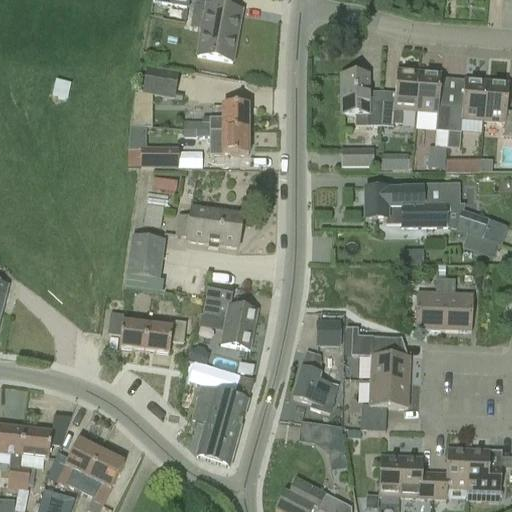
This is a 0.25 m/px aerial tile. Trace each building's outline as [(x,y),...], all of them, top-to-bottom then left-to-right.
[(186,12),(188,0),(152,0),(152,5),(186,12)] [(192,7),(188,30),(202,33),(197,57),(233,63),(242,12),(206,6),(206,9),(192,7)] [(142,92),(173,98),(177,71),(146,67),(142,92)] [(382,105),(380,130),(392,131),(393,128),(401,128),(402,114),(415,115),(418,75),(396,74),(394,96),(394,105),(382,105)] [(440,77),(418,75),(415,115),(436,117),(435,134),(448,135),(450,110),(438,109),(440,77)] [(382,105),(368,105),(368,78),(340,79),(340,119),(354,119),(354,130),(380,130),(382,105)] [(50,82),(47,97),(65,101),(68,85),(50,82)] [(461,123),(482,125),(486,85),(464,83),(461,111),(450,110),(448,135),(446,151),(459,152),(460,136),(461,123)] [(508,87),(486,85),(482,125),(504,127),(503,139),(511,140),(511,115),(505,115),(508,87)] [(183,126),(183,134),(210,134),(247,134),(247,110),(221,110),(221,121),(201,121),(201,126),(183,126)] [(247,134),(210,134),(210,141),(210,160),(247,160),(247,134)] [(341,170),(372,170),(371,153),(341,154),(341,170)] [(378,158),(379,173),(407,171),(407,157),(378,158)] [(176,158),(138,158),(138,172),(176,172),(176,158)] [(442,163),(442,176),(477,175),(477,162),(442,163)] [(364,193),(364,224),(386,224),(386,228),(400,228),(400,231),(442,231),(454,235),(467,239),(462,252),(493,262),(497,248),(481,243),(488,223),(463,214),(463,212),(463,209),(458,209),(458,188),(420,189),(420,193),(400,193),(364,193)] [(160,232),(163,211),(145,209),(142,229),(160,232)] [(237,253),(242,218),(190,211),(186,246),(237,253)] [(162,284),(159,284),(162,262),(164,247),(164,244),(162,244),(131,240),(126,280),(124,291),(143,295),(157,296),(161,297),(162,284)] [(400,252),(399,268),(421,268),(422,253),(400,252)] [(414,333),(442,334),(445,283),(435,283),(434,298),(416,297),(414,333)] [(470,335),(472,299),(454,299),(454,284),(445,283),(442,334),(470,335)] [(202,319),(215,322),(225,324),(220,348),(250,354),(257,315),(229,309),(230,304),(232,293),(208,288),(202,319)] [(119,352),(144,356),(148,329),(123,325),(123,319),(110,317),(107,339),(120,340),(119,352)] [(185,327),(171,325),(170,332),(148,329),(144,356),(170,360),(172,347),(182,348),(185,327)] [(340,350),(340,325),(316,325),(316,350),(340,350)] [(370,360),(370,385),(407,386),(408,361),(407,361),(400,342),(357,340),(358,332),(352,332),(352,346),(351,359),(370,360)] [(205,370),(208,360),(202,358),(203,354),(196,352),(195,356),(189,354),(186,365),(205,370)] [(318,384),(320,377),(320,360),(306,355),(300,372),(301,372),(292,401),(311,407),(309,413),(328,419),(338,389),(329,387),(318,384)] [(250,380),(253,369),(240,367),(238,377),(250,380)] [(214,394),(200,389),(190,423),(205,427),(197,459),(229,468),(252,384),(238,380),(232,398),(215,393),(214,394)] [(361,409),(360,422),(385,423),(386,411),(406,412),(407,386),(370,385),(368,409),(361,409)] [(24,419),(25,390),(4,389),(3,418),(24,419)] [(385,423),(360,422),(360,435),(385,436),(385,423)] [(0,458),(19,461),(22,433),(0,429),(0,458)] [(22,433),(19,461),(46,464),(50,436),(22,433)] [(86,482),(100,456),(77,444),(64,469),(63,469),(54,486),(66,493),(75,477),(86,482)] [(446,493),(465,494),(466,454),(446,453),(445,477),(433,477),(432,503),(445,505),(446,493)] [(488,455),(466,454),(465,494),(487,495),(486,497),(499,497),(500,456),(488,455)] [(90,511),(104,511),(102,511),(111,495),(110,494),(123,467),(100,456),(86,482),(81,493),(93,499),(90,505),(94,507),(90,511)] [(328,459),(331,475),(346,473),(343,458),(328,459)] [(378,501),(399,501),(400,462),(379,461),(378,501)] [(420,502),(432,503),(433,477),(420,476),(421,463),(400,462),(399,501),(420,502)] [(9,469),(7,494),(17,495),(20,470),(9,469)] [(20,470),(17,495),(27,496),(28,489),(30,471),(20,470)] [(350,511),(351,511),(325,498),(296,483),(288,498),(284,496),(275,511),(350,511)] [(74,511),(79,501),(66,496),(43,491),(37,511),(74,511)]
